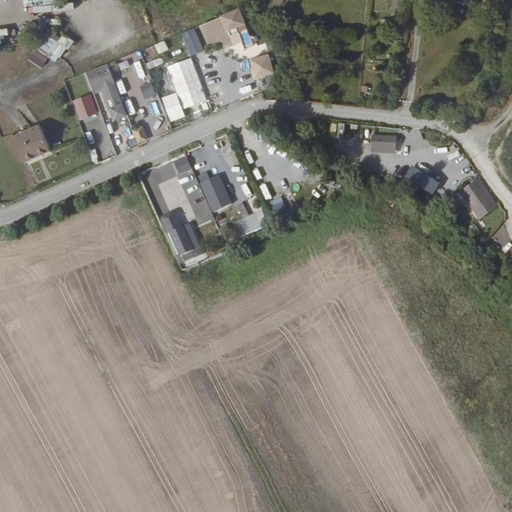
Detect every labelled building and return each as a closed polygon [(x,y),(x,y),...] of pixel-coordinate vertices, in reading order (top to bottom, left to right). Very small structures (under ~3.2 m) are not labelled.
[(28,8),(29,15),(49,13),(49,4),(52,4),(51,0),(25,0),(26,8),(28,8)] [(222,12),(197,22),(202,36),(227,26),(222,12)] [(182,32),(188,56),(202,53),(195,29),(182,32)] [(48,58),(57,64),(72,41),(62,35),(60,38),(47,30),(28,60),(41,69),(48,58)] [(150,58),(167,50),(163,41),(145,49),(150,58)] [(248,60),(254,81),(273,76),(268,55),(248,60)] [(167,67),(181,110),(206,102),(191,58),(167,67)] [(146,63),(148,69),(163,65),(161,59),(146,63)] [(75,75),(80,86),(96,80),(91,69),(75,75)] [(121,93),(126,92),(121,78),(116,79),(121,93)] [(96,80),(80,86),(80,89),(97,82),(96,80)] [(144,99),(155,96),(151,83),(140,85),(144,99)] [(160,99),(169,123),(184,118),(176,93),(160,99)] [(71,102),(78,122),(98,114),(90,94),(71,102)] [(42,151),(31,126),(5,138),(16,162),(42,151)] [(131,130),(137,145),(147,141),(142,126),(131,130)] [(371,135),(370,153),(396,153),(396,135),(371,135)] [(337,143),(336,148),(351,153),(353,147),(337,143)] [(229,149),(223,152),(232,168),(238,165),(229,149)] [(186,154),(176,158),(179,164),(188,160),(186,154)] [(364,158),(362,164),(376,169),(378,163),(364,158)] [(198,178),(203,176),(198,161),(193,163),(198,178)] [(297,164),(291,177),(303,182),(309,170),(297,164)] [(386,166),(384,173),(401,178),(403,171),(386,166)] [(433,194),(440,180),(410,167),(404,181),(433,194)] [(219,174),(198,182),(210,212),(231,204),(219,174)] [(181,178),(197,224),(204,222),(200,211),(205,210),(200,196),(198,196),(190,175),(181,178)] [(244,177),(238,179),(244,195),(250,193),(244,177)] [(478,177),(458,191),(479,220),(498,206),(478,177)] [(259,186),(265,200),(279,194),(272,180),(259,186)] [(267,205),(276,217),(287,209),(278,197),(267,205)] [(197,247),(187,224),(185,225),(179,210),(176,209),(165,214),(165,217),(171,231),(172,230),(184,256),(187,255),(188,257),(197,253),(195,249),(197,247)] [(266,215),(248,223),(252,233),(270,225),(266,215)] [(193,221),(187,224),(197,247),(195,249),(197,253),(204,250),(206,244),(193,221)]
